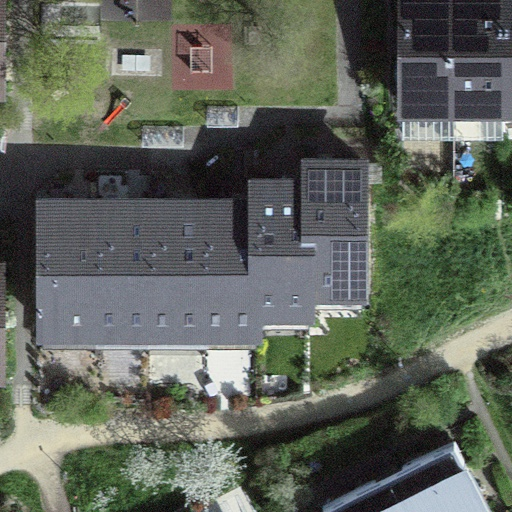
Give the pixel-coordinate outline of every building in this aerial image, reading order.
[(453,103),(452,0),(402,0),(403,104),(453,103)] [(452,0),(453,103),(503,103),(502,0),(452,0)] [(511,103),(511,0),(502,0),(503,103),(511,103)] [(308,179),(307,285),(362,285),(362,160),(308,159),(308,179)] [(307,285),(308,179),(255,179),(255,199),(255,305),(307,305),(307,285)] [(96,325),(96,199),(42,199),(42,325),(96,325)] [(96,199),(96,325),(150,325),(150,199),(96,199)] [(202,326),(202,199),(150,199),(150,325),(202,326)] [(255,305),(255,199),(202,199),(202,326),(255,326),(255,305)] [(389,471),(408,511),(490,511),(456,439),(389,471)] [(408,511),(389,471),(322,503),(325,511),(408,511)]
